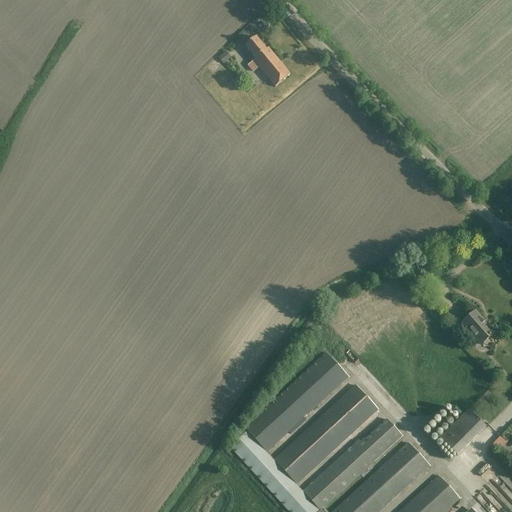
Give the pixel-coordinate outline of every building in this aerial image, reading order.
[(267,51),(256,38),(246,48),(255,60),(254,62),(276,88),(290,76),(269,50),(267,51)] [(231,58),(227,53),(219,60),(224,65),(231,58)] [(475,313),(463,324),(481,345),(495,333),(489,326),(488,327),(475,313)] [(451,511),(453,510),(451,507),(460,499),(440,477),(401,511),(379,511),(429,466),(409,444),(334,511),(327,511),(324,509),(375,462),(403,437),(401,435),(388,420),(362,443),(360,441),(357,443),(303,493),(296,485),(378,410),(356,386),(275,461),(267,453),(289,432),(291,435),(306,421),(304,418),(349,377),(327,354),(245,429),(249,433),(231,449),(287,511),(451,511)] [(457,457),(487,428),(469,410),(439,440),(457,457)]
